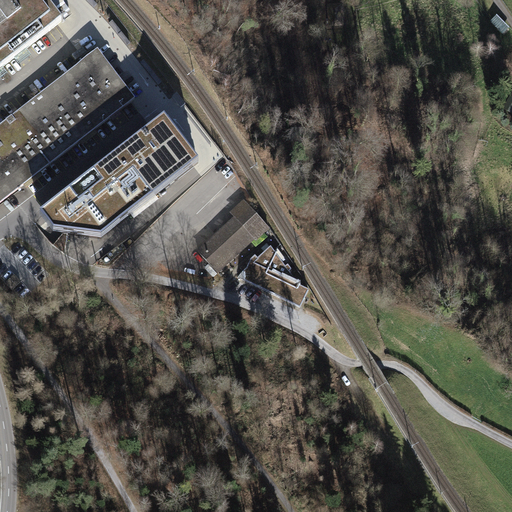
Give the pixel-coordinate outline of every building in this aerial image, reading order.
[(0,0),(0,69),(62,22),(45,0),(0,0)] [(343,3),(326,5),(329,30),(346,28),(343,3)] [(0,203),(135,99),(111,68),(98,51),(0,125),(0,203)] [(511,90),(502,108),(511,114),(511,90)] [(73,192),(47,212),(63,232),(99,236),(196,160),(183,144),(165,120),(73,192)] [(248,207),(198,252),(217,273),(253,239),(256,242),(269,230),(248,207)] [(247,269),(237,278),(300,308),(309,290),(301,287),(301,282),(293,278),(289,272),(292,270),(288,265),(285,267),(271,247),(258,259),(255,256),(251,260),(247,269)] [(21,282),(14,275),(5,283),(12,290),(21,282)]
